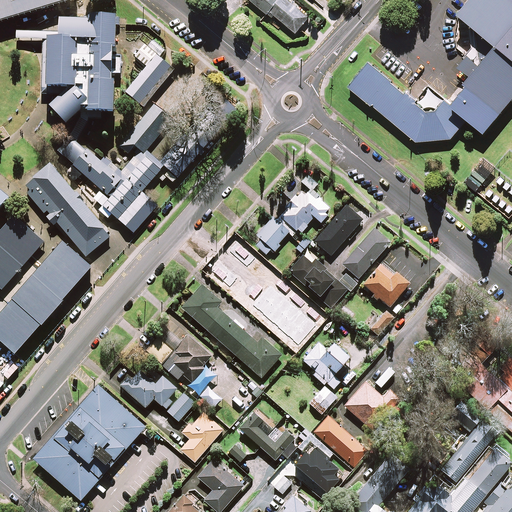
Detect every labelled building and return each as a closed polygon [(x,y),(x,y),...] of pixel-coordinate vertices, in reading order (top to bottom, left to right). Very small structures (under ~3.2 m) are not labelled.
[(0,0),(0,22),(72,0),(0,0)] [(249,0),(267,14),(269,11),(296,34),(310,17),(288,0),(249,0)] [(511,0),(463,0),(457,7),(495,39),(463,78),(502,110),(511,98),(511,0)] [(114,113),(115,84),(112,82),(113,75),(120,75),(121,57),(114,57),(113,53),(117,53),(117,18),(89,17),(88,22),(60,21),(60,39),(49,39),(47,87),(70,88),(50,108),(67,125),(85,109),(87,113),(114,113)] [(157,55),(145,45),(135,57),(147,67),(157,55)] [(174,70),(157,55),(147,67),(125,93),(144,107),(174,70)] [(455,130),(473,109),(449,90),(433,109),(371,56),(352,77),(419,134),(455,130)] [(219,95),(160,163),(178,179),(237,110),(219,95)] [(154,104),(119,147),(129,154),(135,147),(144,155),(146,151),(172,119),(154,104)] [(86,151),(74,140),(63,154),(103,193),(122,171),(106,156),(101,161),(88,149),(86,151)] [(160,163),(146,151),(144,155),(137,151),(135,154),(137,155),(122,171),(103,193),(121,211),(164,167),(160,163)] [(111,237),(51,164),(26,186),(30,191),(28,193),(44,214),(48,211),(50,214),(47,217),(54,225),(57,223),(86,257),(111,237)] [(318,185),(308,176),(302,183),(312,191),(318,185)] [(282,245),(279,243),(289,233),(292,236),(298,230),(300,233),(314,217),(321,223),(328,216),(325,213),(330,208),(306,187),(297,197),(296,196),(275,219),(273,217),(257,236),(262,240),(256,246),(266,255),(272,249),(275,252),(282,245)] [(0,209),(10,199),(0,190),(0,209)] [(158,207),(143,193),(119,220),(134,234),(158,207)] [(362,221),(345,207),(315,242),(331,256),(362,221)] [(0,292),(45,243),(15,216),(0,232),(0,292)] [(390,243),(374,229),(343,265),(359,279),(390,243)] [(310,243),(304,238),(296,248),(302,253),(310,243)] [(93,268),(62,241),(0,313),(0,341),(15,355),(93,268)] [(312,264),(303,256),(289,271),(306,287),(307,286),(331,308),(348,290),(350,292),(357,284),(346,274),(339,282),(316,260),(312,264)] [(275,286),(247,260),(233,276),(242,284),(240,287),(253,298),(259,291),(265,297),(275,286)] [(393,275),(381,265),(363,286),(390,308),(409,284),(395,273),(393,275)] [(221,303),(202,286),(182,308),(262,378),(282,355),(262,338),(258,343),(217,308),(221,303)] [(301,321),(281,304),(266,321),(286,338),(301,321)] [(395,317),(387,310),(370,329),(378,336),(395,317)] [(175,351),(159,337),(147,351),(178,379),(183,374),(192,383),(189,386),(214,408),(221,399),(207,386),(216,376),(204,365),(212,356),(189,335),(175,351)] [(327,350),(318,342),(303,360),(316,371),(313,375),(324,385),(326,382),(334,389),(340,382),(334,376),(350,358),(334,343),(327,350)] [(511,361),(498,377),(482,363),(459,389),(511,435),(511,361)] [(169,399),(178,389),(162,375),(155,384),(141,371),(132,380),(129,377),(121,386),(146,408),(154,399),(166,410),(173,402),(169,399)] [(384,397),(366,382),(345,406),(373,431),(400,400),(389,391),(384,397)] [(99,385),(33,459),(82,501),(146,427),(99,385)] [(337,397),(325,387),(310,404),(322,415),(337,397)] [(183,393),(167,411),(179,421),(195,404),(183,393)] [(241,415),(227,402),(223,408),(236,420),(241,415)] [(236,421),(222,409),(216,416),(230,428),(236,421)] [(265,422),(253,411),(239,427),(275,460),(295,438),(286,430),(274,443),(259,429),(265,422)] [(223,430),(204,413),(192,426),(190,424),(182,432),(190,439),(181,450),(195,462),(223,430)] [(368,451),(329,416),(314,432),(354,467),(368,451)] [(499,485),(494,491),(483,503),(487,506),(482,511),(471,511),(511,462),(511,460),(491,444),(455,488),(438,474),(406,511),(386,511),(378,506),(401,479),(382,464),(357,495),(363,511),(511,511),(511,486),(510,489),(505,490),(499,485)] [(246,456),(236,445),(229,451),(240,462),(246,456)] [(220,511),(244,486),(214,460),(198,477),(213,490),(205,500),(218,511),(220,511)] [(292,483),(284,476),(274,487),(282,494),(292,483)] [(194,503),(184,495),(169,511),(199,511),(192,505),(194,503)] [(310,511),(311,510),(293,496),(280,511),(310,511)]
